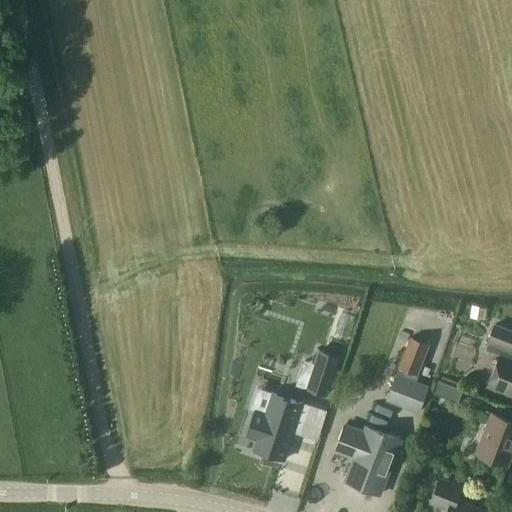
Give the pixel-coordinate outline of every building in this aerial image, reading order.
[(489,386),(511,394),(511,330),(496,324),(486,349),(501,355),(489,386)] [(409,336),(397,367),(418,375),(430,344),(409,336)] [(327,395),(339,357),(319,350),(314,365),(318,366),(311,389),(327,395)] [(386,400),(419,412),(429,386),(396,373),(386,400)] [(439,380),(439,381),(434,392),(458,402),(463,390),(439,380)] [(253,450),(285,460),(303,404),(271,394),(265,413),(255,410),(246,437),(256,440),(253,450)] [(476,454),(508,466),(511,455),(511,420),(492,413),(476,454)] [(346,481),(379,494),(401,438),(367,426),(365,432),(345,425),(335,449),(355,457),(346,481)] [(486,511),(458,501),(463,487),(440,478),(430,502),(444,507),(446,511),(486,511)]
